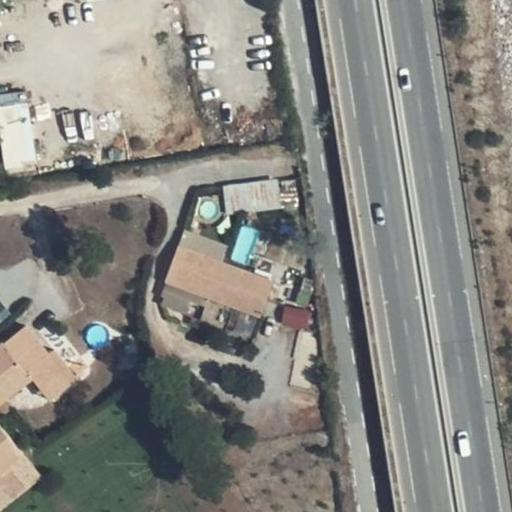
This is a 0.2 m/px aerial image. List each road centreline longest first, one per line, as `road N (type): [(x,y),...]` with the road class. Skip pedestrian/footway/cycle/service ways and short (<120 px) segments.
road 1 (unclassified): [(288,0),(370,511)]
road 2 (trunk): [(355,0),(435,511)]
road 3 (trunk): [(483,511),(404,0)]
road 4 (unclassified): [(0,208),(271,164)]
